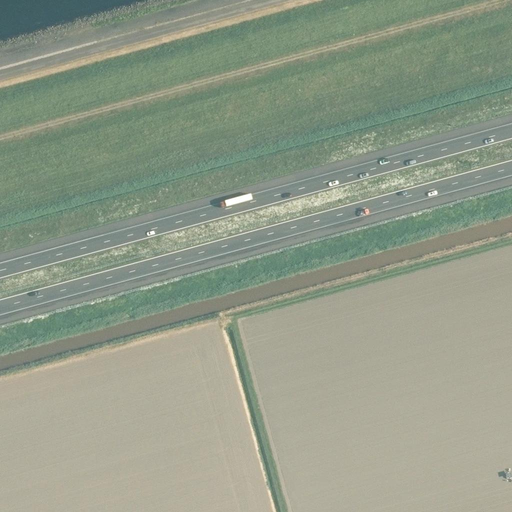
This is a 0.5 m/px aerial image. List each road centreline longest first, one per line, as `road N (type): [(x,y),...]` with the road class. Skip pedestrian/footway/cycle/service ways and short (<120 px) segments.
road 1 (motorway): [(511,128),(0,268)]
road 2 (motorway): [(0,305),(511,166)]
road 3 (track): [(0,132),(478,0)]
